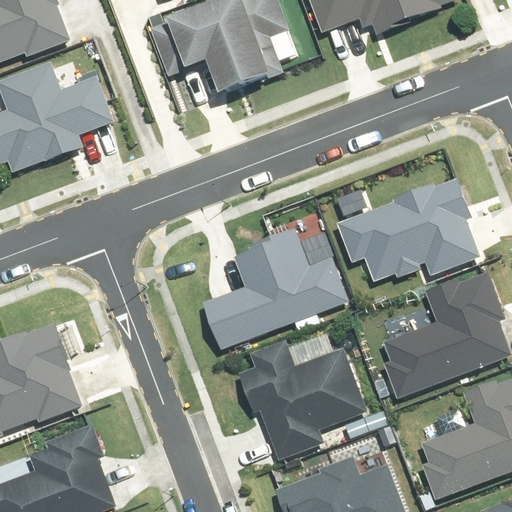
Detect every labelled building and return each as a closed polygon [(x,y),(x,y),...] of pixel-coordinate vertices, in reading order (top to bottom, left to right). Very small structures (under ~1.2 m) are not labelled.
[(77,37),(62,0),(0,0),(0,58),(28,49),(31,54),(77,37)] [(283,0),(226,0),(159,27),(179,79),(218,64),(229,93),(286,71),(272,35),(294,26),(283,0)] [(317,0),(328,30),(365,16),(368,24),(379,19),(383,29),(461,0),(317,0)] [(18,108),(0,115),(0,168),(24,160),(27,168),(87,145),(81,130),(117,116),(103,80),(69,93),(59,65),(8,85),(18,108)] [(455,183),(341,225),(350,251),(365,246),(375,271),(424,253),(430,270),(481,252),(455,183)] [(210,300),(222,340),(351,299),(337,254),(312,262),(300,227),(233,248),(246,289),(210,300)] [(431,324),(376,341),(392,394),(503,359),(476,272),(420,289),(431,324)] [(0,366),(0,438),(106,398),(75,316),(9,341),(17,360),(0,366)] [(343,328),(240,365),(274,460),(324,442),(318,423),(371,404),(343,328)] [(476,420),(420,438),(437,490),(511,466),(511,371),(465,386),(476,420)] [(0,485),(0,511),(118,511),(128,508),(96,427),(31,452),(38,471),(0,485)] [(360,451),(279,476),(290,511),(410,511),(395,461),(366,470),(360,451)] [(511,511),(511,501),(485,511),(511,511)]
